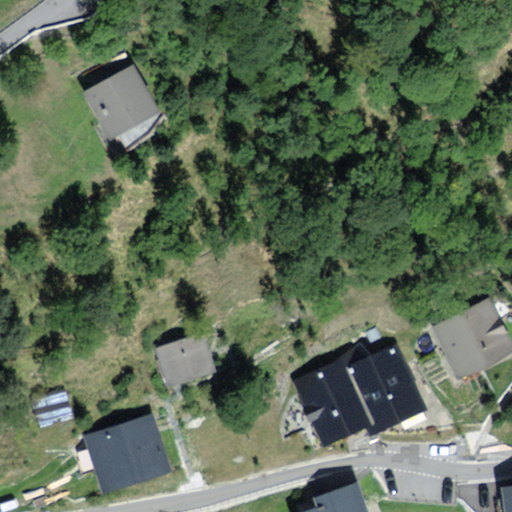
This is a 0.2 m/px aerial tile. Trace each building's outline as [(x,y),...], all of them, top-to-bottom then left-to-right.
[(141,69),(93,100),(126,150),(174,120),(141,69)] [(155,317),(183,386),(230,367),(201,298),(155,317)] [(440,338),(472,390),(511,365),(511,337),(492,305),(440,338)] [(392,443),(435,418),(399,356),(351,383),(341,366),(298,391),(335,454),(382,426),(392,443)] [(82,413),(114,501),(175,479),(143,391),(82,413)] [(377,511),(364,485),(308,511),(377,511)]
